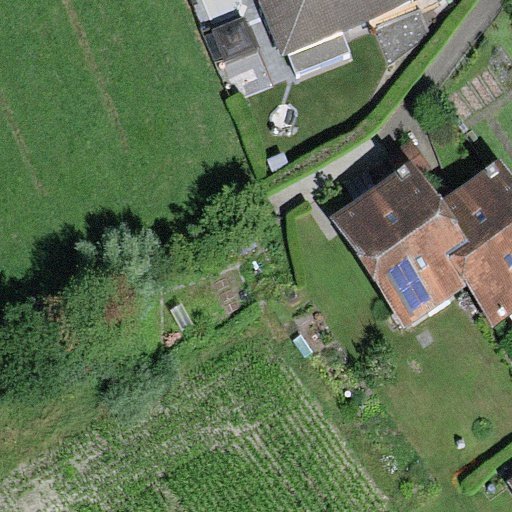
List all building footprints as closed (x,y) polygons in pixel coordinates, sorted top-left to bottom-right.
[(257,0),(283,64),(290,61),(298,80),(351,59),(342,38),(425,4),(423,0),(257,0)] [(213,33),(225,65),(258,52),(246,21),(213,33)] [(414,173),(419,180),(432,172),(414,144),(388,160),(401,181),(414,173)] [(511,184),(502,171),(440,212),(471,258),(451,272),(468,298),(495,338),(511,326),(511,184)] [(401,181),(330,228),(404,341),(468,298),(451,272),(471,258),(440,212),(419,180),(414,173),(401,181)]
